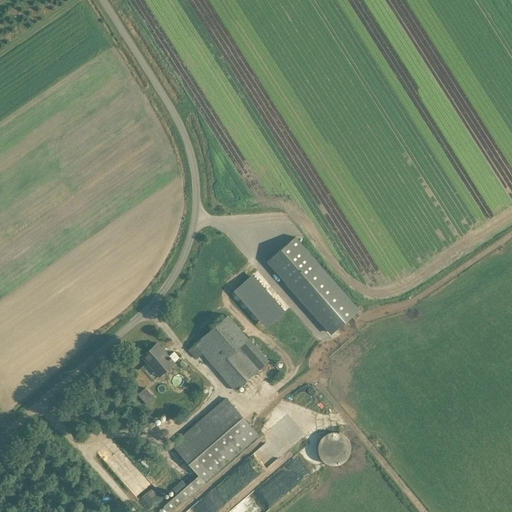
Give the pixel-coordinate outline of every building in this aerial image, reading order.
[(321,266),(302,244),(295,237),(267,261),(287,283),(292,279),(336,329),(359,310),(321,266)] [(285,311),(253,272),(234,289),(266,327),(285,311)] [(259,369),(240,347),(237,350),(216,325),(194,344),(195,344),(203,353),(215,368),(235,391),(259,369)] [(174,351),(169,356),(157,343),(142,356),(149,364),(159,375),(157,377),(158,377),(180,358),(174,351)] [(155,398),(152,394),(144,401),(147,405),(155,398)] [(171,511),(259,435),(226,397),(171,444),(199,476),(158,511),(171,511)] [(172,488),(177,493),(186,485),(182,480),(172,488)]
